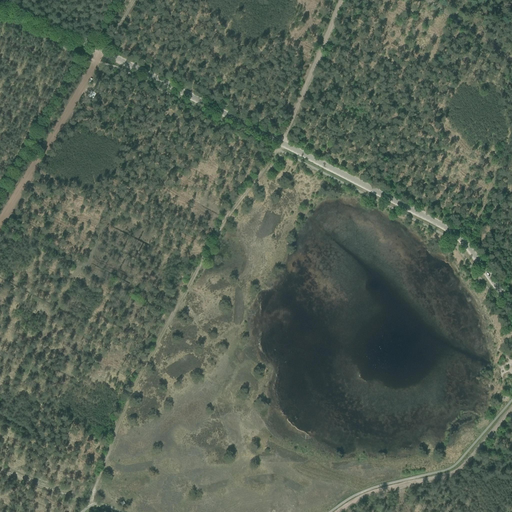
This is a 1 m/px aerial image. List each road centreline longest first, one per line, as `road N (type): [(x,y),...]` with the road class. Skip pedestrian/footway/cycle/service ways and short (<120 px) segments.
road 1 (tertiary): [(511,307),(445,226),(0,4)]
road 2 (track): [(90,503),(144,368),(226,215),(277,149)]
road 3 (track): [(338,511),(362,496),(453,469),(511,407)]
road 4 (track): [(0,219),(102,50)]
road 5 (track): [(0,187),(85,42)]
road 6 (track): [(341,0),(277,149)]
